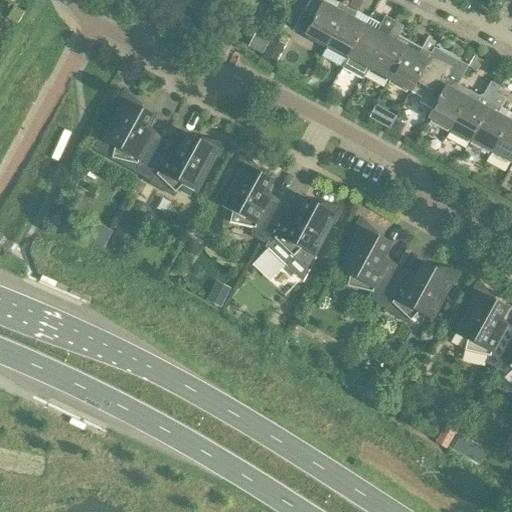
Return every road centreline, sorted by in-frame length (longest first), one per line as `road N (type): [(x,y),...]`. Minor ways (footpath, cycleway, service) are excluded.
road 1 (residential): [(93,23),(197,78),(268,88),(414,171),(430,199),(511,244)]
road 2 (secondary): [(384,511),(108,348),(0,301)]
road 3 (secondary): [(0,354),(169,436),(294,511)]
